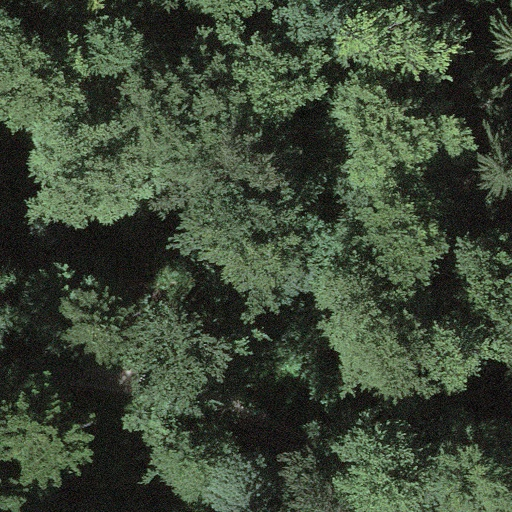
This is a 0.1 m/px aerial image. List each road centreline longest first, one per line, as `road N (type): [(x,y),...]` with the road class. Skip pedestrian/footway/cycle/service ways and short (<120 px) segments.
road 1 (track): [(0,366),(218,412),(353,463),(423,511)]
road 2 (track): [(352,0),(395,83),(511,233)]
